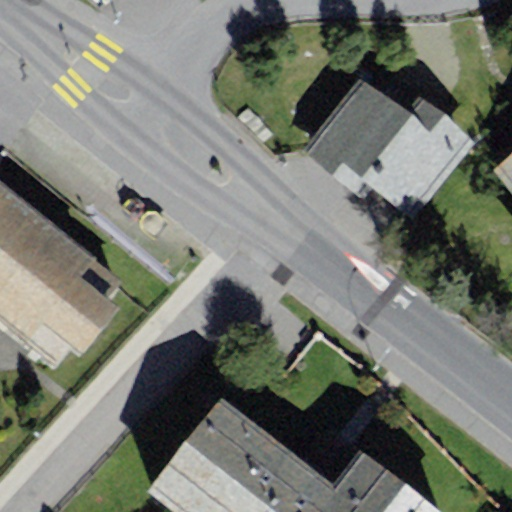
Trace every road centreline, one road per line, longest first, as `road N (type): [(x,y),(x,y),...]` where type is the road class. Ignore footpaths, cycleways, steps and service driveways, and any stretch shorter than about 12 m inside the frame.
road 1 (tertiary): [(146,113),(511,403)]
road 2 (tertiary): [(0,4),(146,113)]
road 3 (residential): [(265,0),(213,26),(146,113)]
